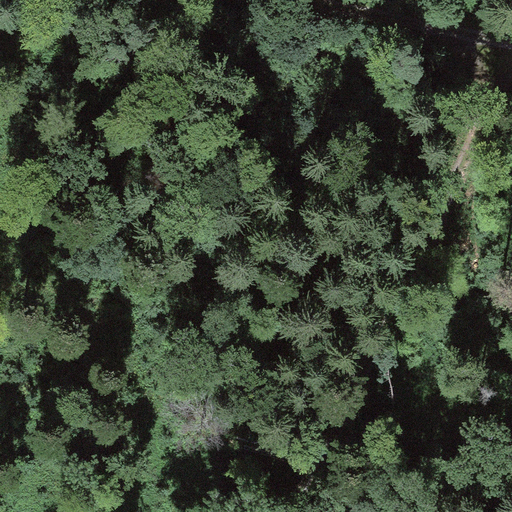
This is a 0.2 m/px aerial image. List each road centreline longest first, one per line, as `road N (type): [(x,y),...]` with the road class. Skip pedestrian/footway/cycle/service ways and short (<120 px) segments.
road 1 (track): [(511,46),(301,511)]
road 2 (track): [(511,43),(259,0)]
